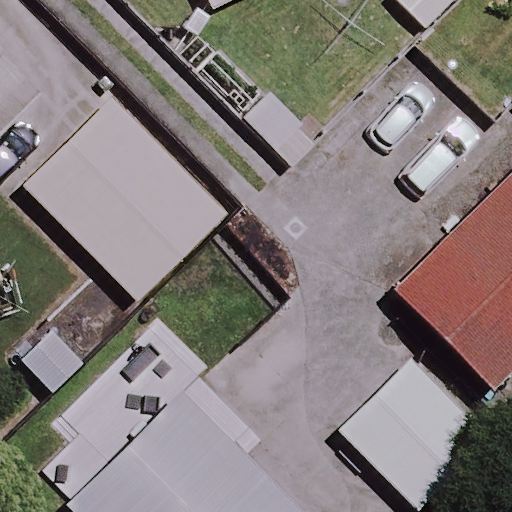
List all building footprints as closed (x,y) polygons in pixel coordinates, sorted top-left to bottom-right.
[(241,0),(194,0),(203,17),(241,0)] [(0,138),(41,97),(0,55),(0,138)] [(219,224),(104,107),(15,194),(130,311),(219,224)] [(511,367),(511,174),(387,300),(483,396),(511,367)] [(408,511),(477,448),(403,369),(330,436),(399,511),(408,511)] [(280,511),(169,398),(55,509),(57,511),(280,511)]
